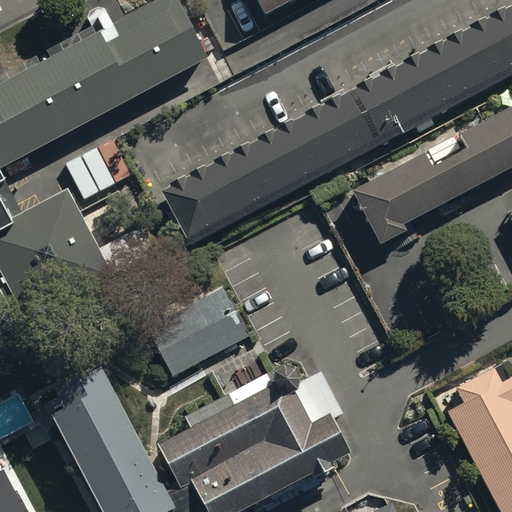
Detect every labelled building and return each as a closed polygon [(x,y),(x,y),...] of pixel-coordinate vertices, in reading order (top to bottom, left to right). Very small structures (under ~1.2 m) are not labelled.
[(0,328),(110,272),(68,189),(10,219),(0,199),(0,178),(2,178),(0,174),(0,162),(206,57),(176,0),(155,0),(0,80),(0,328)] [(257,0),(264,12),(285,0),(257,0)] [(511,1),(162,186),(187,234),(511,63),(511,1)] [(428,150),(433,161),(430,163),(423,150),(352,187),(380,241),(405,228),(401,221),(511,164),(511,103),(458,132),(465,145),(459,148),(454,137),(428,150)] [(149,325),(171,373),(247,334),(222,287),(149,325)] [(98,360),(54,384),(63,402),(49,410),(103,511),(228,511),(310,468),(312,472),(332,462),(330,458),(348,448),(332,416),(342,411),(320,370),(277,393),(263,368),(181,412),(187,422),(156,439),(175,473),(163,480),(98,360)] [(454,384),(462,400),(446,408),(499,511),(511,511),(511,401),(510,397),(511,395),(511,372),(499,379),(492,364),(454,384)] [(396,511),(391,500),(368,511),(396,511)]
